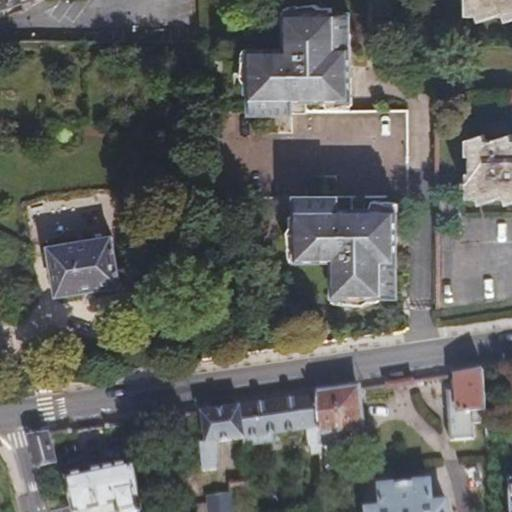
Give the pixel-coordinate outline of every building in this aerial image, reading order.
[(511,0),(463,0),(463,12),(473,12),(476,20),(493,14),(501,14),(504,20),(511,17),(511,0)] [(287,29),(384,29),(384,18),(287,18),(287,29)] [(385,102),(384,29),(287,29),(287,54),(228,54),(229,115),(207,115),(207,199),(295,199),(296,260),(332,260),(332,297),(393,296),(392,212),(335,212),(335,199),(403,199),(403,114),(344,115),(344,102),(385,102)] [(511,140),(509,140),(506,133),(494,141),(481,141),(478,132),(465,139),(464,156),(468,156),(468,174),(464,174),(464,197),(473,198),(477,206),(490,198),(503,198),(505,206),(511,200),(511,140)] [(456,199),(440,199),(440,222),(455,222),(456,199)] [(44,246),(51,295),(115,285),(107,236),(44,246)] [(479,371),(455,374),(456,392),(444,393),(447,441),(470,440),(470,425),(482,424),(479,371)] [(406,380),(377,385),(378,393),(408,388),(406,380)] [(356,388),(313,395),(316,432),(340,430),(358,428),(356,388)] [(313,395),(201,412),(204,447),(197,447),(199,470),(212,469),(215,443),(302,430),(304,447),(307,447),(307,455),(317,455),(317,447),(316,432),(313,395)] [(340,430),(316,432),(317,447),(340,445),(340,430)] [(41,438),(26,441),(31,462),(46,459),(41,438)] [(134,511),(126,467),(61,479),(65,506),(66,511),(92,511),(103,511),(134,511)] [(443,511),(443,501),(429,502),(428,482),(378,485),(379,506),(366,507),(365,511),(443,511)] [(228,511),(227,496),(202,497),(204,511),(228,511)] [(344,511),(345,502),(319,504),(319,511),(344,511)]
